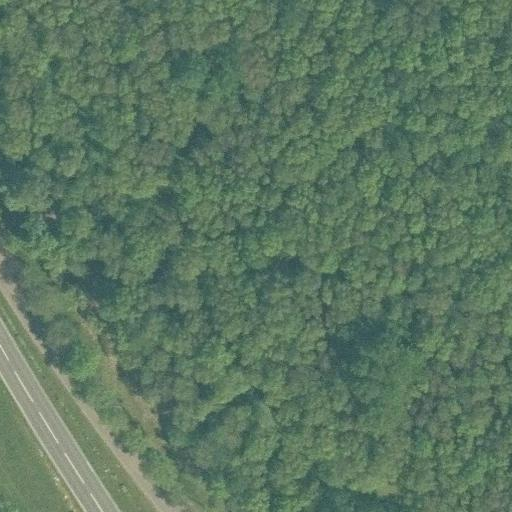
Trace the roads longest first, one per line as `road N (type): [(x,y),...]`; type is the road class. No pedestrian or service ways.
road 1 (unclassified): [(180,511),(95,406),(0,258)]
road 2 (secondary): [(0,341),(107,511)]
